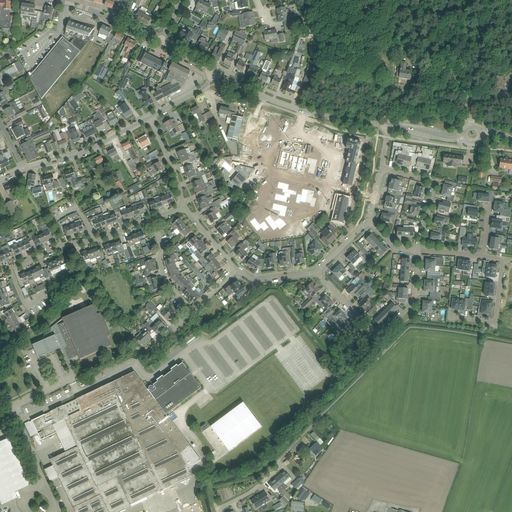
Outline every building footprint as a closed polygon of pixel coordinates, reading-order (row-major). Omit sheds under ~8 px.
[(105,6),(112,9),(114,4),(115,1),(115,0),(107,0),(107,1),(105,6)] [(121,0),(118,6),(117,10),(124,13),(124,12),(129,15),(130,11),(133,5),(125,1),(125,0),(121,0)] [(201,0),(200,0),(197,6),(201,9),(204,10),(203,11),(207,13),(211,6),(211,5),(209,4),(205,2),(201,0)] [(237,0),(238,2),(235,2),(236,9),(239,9),(243,8),(248,7),(247,0),(237,0)] [(4,1),(3,32),(9,33),(9,29),(14,29),(14,22),(14,21),(14,16),(10,16),(10,7),(11,2),(10,2),(10,1),(7,1),(4,1)] [(20,18),(26,19),(29,5),(23,3),(21,11),(22,11),(20,18)] [(29,5),(26,19),(33,21),(32,22),(31,27),(37,28),(38,24),(39,25),(40,18),(41,12),(39,12),(38,15),(34,15),(36,6),(29,5)] [(52,10),(52,8),(46,6),(44,17),(49,18),(48,21),(51,22),(53,15),(52,15),(53,10),(52,10)] [(285,7),(282,8),(277,9),(280,22),(288,20),(285,7)] [(135,18),(142,22),(145,15),(147,13),(146,12),(143,11),(143,10),(140,8),(138,12),(139,12),(135,18)] [(232,17),(238,16),(241,29),(246,28),(245,26),(250,26),(255,25),(254,25),(253,17),(254,17),(253,12),(248,13),(243,14),(243,15),(240,15),(239,11),(231,13),(227,14),(227,16),(231,15),(232,17)] [(145,15),(142,22),(148,25),(152,19),(153,16),(150,14),(147,13),(145,15)] [(33,83),(41,99),(91,39),(95,31),(93,30),(95,27),(89,25),(88,27),(76,23),(77,22),(70,19),(68,23),(65,35),(68,38),(70,35),(74,39),(73,40),(70,43),(68,41),(64,38),(37,72),(32,75),(33,76),(31,79),(33,83)] [(203,20),(199,27),(201,28),(204,30),(207,22),(203,20)] [(103,25),(101,29),(99,33),(107,36),(104,42),(109,44),(113,35),(110,33),(112,30),(103,25)] [(182,39),(189,43),(191,40),(192,39),(196,41),(202,31),(196,27),(193,34),(187,31),(187,32),(183,29),(182,31),(181,32),(180,33),(180,34),(179,36),(183,38),(182,39)] [(221,36),(221,37),(226,38),(228,31),(219,29),(218,35),(221,36)] [(264,32),(265,37),(266,40),(277,38),(277,37),(279,37),(280,41),(284,40),(284,38),(283,33),(278,34),(278,35),(276,35),(275,30),(264,32)] [(241,31),(240,33),(236,31),(234,37),(244,42),(247,36),(245,35),(246,33),(241,31)] [(125,36),(118,32),(115,38),(114,37),(112,41),(111,41),(105,52),(108,54),(114,43),(119,46),(122,41),(125,36)] [(199,42),(202,43),(199,49),(206,52),(209,44),(206,43),(207,40),(201,37),(199,42)] [(125,46),(120,55),(124,57),(127,53),(133,40),(128,38),(124,46),(125,46)] [(124,57),(128,59),(137,43),(133,40),(127,53),(124,57)] [(385,48),(389,53),(396,46),(392,42),(385,48)] [(214,51),(211,58),(218,61),(226,45),(221,43),(219,48),(217,53),(215,51),(214,51)] [(250,64),(252,65),(248,73),(251,74),(251,76),(254,78),(257,70),(259,68),(256,66),(257,64),(258,61),(261,53),(255,50),(250,64)] [(138,61),(143,64),(148,54),(143,52),(143,53),(140,58),(138,61)] [(235,55),(233,54),(229,53),(228,53),(227,56),(224,63),(231,66),(235,55)] [(250,61),(253,55),(247,53),(244,58),(250,61)] [(143,64),(148,66),(153,57),(148,55),(148,54),(143,64)] [(148,66),(153,69),(158,60),(153,57),(148,66)] [(153,69),(158,71),(163,62),(162,62),(158,60),(153,69)] [(243,73),(246,65),(242,64),(243,61),(240,60),(236,68),(239,69),(239,71),(243,73)] [(261,75),(260,78),(263,80),(262,81),(266,83),(268,79),(269,76),(270,73),(267,71),(271,62),(266,60),(262,70),(263,70),(261,75)] [(126,63),(123,69),(124,69),(121,73),(125,75),(131,63),(127,61),(126,63)] [(163,62),(158,71),(163,74),(168,64),(163,62)] [(399,78),(410,80),(411,71),(406,70),(406,62),(401,62),(400,69),(400,70),(397,69),(396,77),(399,78)] [(191,72),(173,63),(169,70),(171,71),(166,81),(171,83),(168,85),(169,88),(178,83),(181,88),(184,85),(191,72)] [(96,80),(101,82),(103,79),(103,78),(108,69),(99,65),(94,75),(98,77),(96,80)] [(285,85),(283,90),(289,93),(290,89),(291,89),(294,90),(296,86),(295,86),(297,80),(294,79),(296,76),(295,76),(297,70),(289,67),(284,80),(287,81),(285,85)] [(275,76),(273,81),(272,84),(275,85),(274,86),(278,88),(281,81),(277,79),(278,77),(275,76)] [(506,85),(506,81),(503,80),(504,77),(497,76),(495,87),(499,88),(498,91),(504,92),(505,85),(506,85)] [(119,87),(124,90),(128,81),(123,79),(119,87)] [(7,100),(7,99),(10,97),(8,94),(11,92),(9,89),(16,86),(15,83),(4,88),(1,90),(3,89),(4,92),(0,94),(0,101),(1,103),(7,100)] [(84,83),(79,88),(72,96),(73,98),(74,97),(77,101),(85,96),(83,94),(84,93),(89,87),(84,83)] [(168,85),(163,88),(160,89),(159,87),(156,88),(158,92),(154,94),(157,101),(158,102),(161,101),(160,100),(181,88),(178,83),(169,88),(168,85)] [(120,90),(116,93),(122,102),(126,99),(120,90)] [(153,103),(150,96),(147,91),(140,95),(143,100),(146,107),(153,103)] [(14,114),(15,113),(20,111),(18,106),(22,104),(19,99),(8,105),(9,107),(4,110),(8,118),(14,115),(14,114)] [(122,112),(126,118),(133,113),(129,107),(128,108),(126,103),(117,109),(120,113),(122,112)] [(227,138),(232,139),(231,141),(237,143),(237,140),(242,122),(243,118),(235,116),(236,113),(229,112),(230,108),(221,106),(219,114),(224,115),(228,116),(227,118),(232,119),(231,124),(227,138)] [(191,110),(194,114),(196,119),(199,118),(201,122),(205,120),(198,107),(191,110)] [(15,113),(17,118),(27,113),(25,109),(20,111),(15,113)] [(100,111),(102,115),(106,120),(108,119),(110,123),(110,122),(112,125),(115,123),(118,122),(118,121),(113,112),(107,115),(105,112),(103,109),(100,111)] [(246,112),(245,116),(255,119),(254,123),(265,126),(266,121),(261,120),(261,116),(246,112)] [(22,119),(13,124),(15,128),(16,128),(19,126),(24,124),(22,119)] [(94,123),(96,126),(99,131),(102,130),(103,130),(106,129),(105,128),(106,128),(103,122),(102,122),(101,119),(94,123)] [(79,126),(81,130),(83,135),(85,134),(87,138),(94,134),(96,133),(93,126),(89,120),(83,124),(79,126)] [(174,132),(176,134),(181,131),(176,123),(173,124),(171,120),(164,124),(168,132),(172,130),(173,132),(174,132)] [(243,125),(242,129),(258,133),(258,129),(264,131),(265,126),(260,124),(254,123),(253,127),(243,125)] [(66,133),(67,135),(69,140),(72,139),(74,143),(81,140),(74,124),(70,125),(72,130),(66,133)] [(16,128),(15,128),(13,129),(18,139),(24,135),(26,134),(27,137),(31,135),(30,133),(31,133),(30,132),(28,129),(24,130),(23,127),(21,129),(19,126),(16,128)] [(242,129),(241,133),(251,135),(250,139),(261,142),(262,137),(257,136),(258,133),(242,129)] [(59,143),(59,144),(61,149),(68,146),(67,143),(69,143),(65,132),(60,135),(63,141),(59,143)] [(139,141),(141,145),(142,147),(144,150),(147,148),(145,145),(149,143),(145,138),(139,141)] [(249,144),(237,141),(238,145),(254,149),(254,146),(260,147),(261,142),(250,139),(249,144)] [(348,139),(346,148),(350,149),(348,154),(346,162),(348,163),(355,165),(355,164),(357,156),(361,142),(348,139)] [(21,146),(25,154),(33,150),(37,148),(34,143),(30,145),(29,142),(25,143),(21,146)] [(122,145),(124,150),(125,151),(128,149),(134,161),(138,159),(129,142),(122,145)] [(254,149),(238,145),(238,150),(247,152),(246,156),(257,159),(258,154),(253,152),(254,149)] [(398,152),(398,151),(396,151),(393,161),(398,163),(398,165),(402,166),(407,146),(402,145),(401,148),(402,148),(403,149),(401,154),(399,153),(398,152)] [(410,166),(413,166),(416,154),(415,156),(413,155),(413,156),(411,157),(409,156),(410,151),(411,150),(412,151),(413,148),(407,146),(402,166),(409,168),(410,166)] [(222,147),(214,151),(217,155),(224,151),(222,147)] [(177,152),(179,158),(191,153),(189,148),(185,149),(177,152)] [(422,169),(427,149),(422,148),(421,151),(422,151),(423,152),(421,157),(419,156),(418,155),(418,154),(416,154),(413,166),(413,164),(418,166),(418,168),(422,169)] [(108,152),(111,157),(114,163),(120,159),(118,155),(118,154),(115,149),(108,152)] [(433,169),(435,159),(433,158),(433,159),(431,159),(429,159),(430,154),(431,153),(432,154),(433,151),(433,150),(428,149),(427,149),(422,169),(427,170),(428,168),(433,169)] [(33,150),(25,154),(29,162),(37,158),(33,150)] [(157,150),(147,155),(146,153),(142,155),(146,162),(150,159),(159,154),(157,150)] [(0,166),(0,167),(1,168),(9,165),(6,158),(5,159),(4,156),(2,152),(0,152),(0,166)] [(187,161),(188,163),(197,160),(195,156),(192,157),(191,153),(179,158),(182,163),(187,161)] [(282,154),(279,166),(285,167),(287,160),(289,160),(291,155),(288,154),(288,155),(282,154)] [(443,163),(447,163),(447,166),(456,167),(457,164),(463,165),(464,156),(444,154),(443,163)] [(94,159),(97,164),(97,165),(104,161),(101,156),(94,159)] [(233,156),(224,158),(225,158),(225,160),(231,166),(231,165),(233,162),(233,163),(234,162),(232,162),(233,156)] [(233,157),(232,161),(250,166),(251,162),(256,163),(257,159),(246,156),(245,161),(239,159),(238,156),(233,157)] [(216,159),(209,166),(212,170),(220,161),(220,158),(216,159)] [(309,158),(307,164),(310,164),(308,173),(314,174),(317,160),(309,158)] [(293,159),(291,168),(296,170),(299,160),(293,159)] [(499,168),(511,169),(511,160),(500,159),(499,168)] [(184,168),(186,174),(198,169),(196,164),(198,163),(197,160),(188,163),(189,166),(184,168)] [(299,160),(296,170),(302,171),(305,162),(299,160)] [(146,166),(149,171),(148,172),(151,177),(152,176),(153,175),(154,175),(156,173),(164,169),(160,162),(155,165),(153,161),(146,166)] [(224,169),(220,174),(223,177),(221,179),(225,182),(227,179),(230,182),(227,185),(235,192),(239,188),(238,187),(241,183),(242,184),(246,179),(245,177),(247,175),(248,176),(254,169),(255,170),(256,169),(239,165),(235,169),(239,173),(232,181),(227,177),(230,175),(224,169)] [(76,177),(75,174),(74,169),(65,172),(68,179),(71,178),(74,188),(78,186),(84,185),(82,178),(76,180),(75,177),(76,177)] [(198,169),(186,174),(189,179),(195,176),(196,178),(204,175),(202,171),(199,173),(198,169)] [(115,172),(119,178),(121,183),(125,181),(122,176),(119,170),(115,172)] [(29,174),(27,186),(32,187),(33,189),(32,189),(33,195),(42,192),(41,187),(34,188),(34,187),(35,187),(37,175),(29,174)] [(43,177),(44,182),(45,185),(52,183),(54,189),(58,188),(56,181),(55,181),(53,175),(43,177)] [(391,178),(390,184),(398,186),(400,181),(403,181),(404,178),(398,176),(397,180),(391,178)] [(59,179),(64,189),(67,187),(66,184),(65,183),(62,177),(59,179)] [(192,183),(194,188),(205,184),(202,177),(199,178),(199,180),(192,183)] [(123,193),(122,194),(123,197),(128,194),(127,192),(126,190),(125,190),(119,181),(116,183),(117,185),(118,185),(123,193)] [(279,182),(277,188),(283,189),(282,192),(285,193),(291,194),(296,195),(297,191),(287,189),(288,184),(279,182)] [(444,185),(443,190),(452,192),(453,186),(460,188),(461,184),(451,182),(450,186),(444,185)] [(8,195),(11,199),(11,201),(6,204),(13,215),(18,211),(13,202),(17,200),(15,197),(13,192),(16,191),(13,183),(5,188),(8,195)] [(129,189),(131,193),(142,187),(139,183),(129,189)] [(142,191),(144,199),(148,197),(146,191),(150,188),(151,190),(153,189),(153,187),(155,186),(154,184),(151,185),(149,186),(142,190),(142,191)] [(205,184),(194,188),(197,194),(204,190),(206,193),(213,189),(212,185),(206,187),(205,184)] [(394,190),(393,194),(399,195),(401,196),(403,187),(398,186),(390,184),(388,189),(394,190)] [(414,196),(422,199),(423,195),(422,194),(424,188),(417,186),(415,192),(414,196)] [(298,194),(296,202),(300,203),(300,201),(305,203),(308,190),(303,189),(301,195),(298,194)] [(308,190),(305,202),(311,204),(310,206),(315,207),(317,198),(313,198),(315,191),(308,190)] [(452,192),(443,190),(441,195),(448,197),(447,200),(453,202),(454,196),(451,195),(452,192)] [(114,198),(111,191),(106,193),(107,195),(104,196),(106,199),(108,198),(109,200),(114,198)] [(165,196),(168,203),(173,201),(169,191),(164,193),(165,196)] [(478,201),(488,202),(490,194),(479,192),(478,201)] [(276,194),(274,199),(286,202),(287,197),(290,198),(291,194),(285,193),(284,196),(276,194)] [(386,196),(385,201),(394,203),(395,198),(398,199),(399,195),(393,194),(392,197),(386,196)] [(165,196),(160,198),(160,199),(163,207),(163,206),(168,203),(165,196)] [(198,199),(200,204),(208,201),(212,199),(213,199),(212,196),(207,198),(205,196),(198,199)] [(339,196),(337,203),(348,205),(349,202),(348,201),(349,199),(339,196)] [(116,197),(113,199),(118,212),(121,211),(121,212),(124,220),(129,218),(127,210),(125,206),(120,208),(119,206),(120,206),(116,197)] [(412,200),(405,198),(404,203),(412,204),(409,214),(415,216),(415,215),(418,216),(420,206),(415,205),(417,201),(412,200)] [(155,201),(154,199),(148,202),(152,211),(157,209),(155,201)] [(160,199),(155,201),(157,209),(163,207),(160,199)] [(208,201),(200,204),(202,210),(210,206),(209,204),(213,202),(212,199),(208,201)] [(215,207),(216,206),(219,204),(222,202),(221,199),(220,199),(219,199),(213,203),(215,207)] [(142,201),(137,203),(141,215),(146,213),(143,205),(142,201)] [(494,208),(494,212),(500,213),(500,216),(510,217),(511,211),(511,208),(507,207),(508,204),(504,204),(504,203),(500,203),(500,202),(496,201),(496,202),(495,202),(495,206),(494,206),(494,208)] [(440,212),(444,213),(444,212),(448,213),(451,203),(450,203),(445,202),(444,204),(439,203),(437,210),(441,211),(440,212)] [(131,206),(132,208),(132,209),(135,216),(135,217),(141,215),(137,203),(131,206)] [(273,203),(272,209),(278,211),(277,216),(282,220),(284,212),(285,206),(273,203)] [(337,203),(336,208),(346,211),(346,208),(347,209),(348,205),(337,203)] [(464,204),(462,215),(463,215),(463,212),(468,213),(467,216),(471,216),(471,219),(477,220),(479,210),(470,209),(470,205),(464,204)] [(218,212),(215,207),(209,210),(211,214),(207,216),(211,223),(222,217),(219,212),(218,212)] [(132,208),(127,210),(129,218),(135,216),(132,209),(132,208)] [(236,208),(231,213),(224,219),(227,222),(233,216),(232,215),(236,213),(238,213),(239,212),(236,208)] [(336,208),(335,214),(346,217),(346,213),(345,213),(346,211),(336,208)] [(380,220),(386,221),(386,222),(389,222),(390,222),(391,218),(394,219),(396,213),(393,213),(388,211),(387,214),(382,213),(380,220)] [(107,224),(104,218),(103,213),(101,214),(102,217),(98,218),(102,226),(107,224)] [(115,214),(110,216),(113,224),(118,222),(116,217),(115,214)] [(335,214),(333,220),(343,223),(344,220),(345,220),(346,217),(335,214)] [(98,218),(97,215),(89,219),(90,223),(93,221),(96,229),(102,226),(98,218)] [(270,215),(265,219),(274,230),(277,227),(279,230),(286,225),(283,221),(279,218),(274,222),(270,215)] [(113,224),(110,216),(104,218),(107,224),(107,226),(113,224)] [(434,218),(434,221),(435,222),(434,224),(439,225),(438,227),(442,228),(443,226),(444,223),(446,223),(447,224),(448,221),(449,221),(450,218),(447,217),(442,216),(442,219),(436,218),(435,218),(434,218)] [(492,220),(491,228),(492,228),(492,229),(495,230),(495,228),(501,229),(502,226),(509,227),(509,223),(509,222),(510,217),(500,216),(499,221),(492,220)] [(173,224),(176,227),(182,222),(179,218),(173,224)] [(255,218),(250,222),(257,231),(261,228),(264,231),(269,228),(264,221),(260,225),(255,218)] [(176,227),(179,231),(185,225),(182,222),(176,227)] [(230,229),(227,226),(225,222),(217,229),(222,236),(230,229)] [(75,223),(70,225),(73,233),(78,231),(76,225),(75,223)] [(76,225),(78,231),(79,233),(84,231),(81,223),(76,225)] [(314,223),(308,229),(310,231),(315,237),(318,234),(317,232),(320,229),(314,223)] [(73,233),(70,225),(64,228),(67,236),(73,234),(73,233)] [(181,232),(182,233),(189,227),(188,226),(187,227),(185,225),(179,231),(180,233),(181,232)] [(321,239),(324,242),(327,246),(333,241),(332,240),(334,239),(333,236),(332,235),(336,232),(333,228),(330,225),(322,232),(325,235),(321,239)] [(43,233),(44,234),(47,240),(52,238),(50,233),(52,232),(48,226),(42,229),(43,233)] [(189,227),(182,233),(185,237),(192,231),(189,227)] [(234,230),(231,232),(228,235),(231,239),(227,242),(232,248),(240,241),(238,239),(240,237),(234,230)] [(143,231),(137,233),(140,241),(141,241),(146,239),(143,231)] [(432,233),(430,239),(433,239),(433,242),(437,243),(438,241),(439,241),(444,242),(445,236),(457,239),(457,236),(444,233),(443,232),(439,231),(438,234),(432,233)] [(42,244),(39,236),(36,238),(33,232),(28,234),(31,241),(33,240),(36,246),(42,244)] [(137,233),(132,235),(132,236),(132,237),(135,243),(140,241),(137,233)] [(44,234),(39,236),(42,244),(47,241),(47,240),(44,234)] [(365,240),(369,244),(375,238),(371,234),(365,240)] [(491,237),(490,243),(498,244),(501,245),(502,236),(495,235),(494,238),(491,237)] [(128,243),(125,244),(127,249),(130,258),(131,259),(132,261),(135,260),(134,257),(130,248),(130,247),(135,245),(135,243),(132,237),(132,236),(128,237),(129,238),(127,239),(128,243)] [(186,244),(189,249),(193,246),(200,240),(199,241),(195,236),(189,242),(186,244)] [(463,246),(476,248),(477,239),(464,237),(463,246)] [(369,244),(373,248),(379,242),(375,238),(369,244)] [(21,239),(16,241),(18,246),(21,252),(27,250),(23,242),(22,239),(21,239)] [(32,247),(28,240),(23,242),(27,250),(32,247)] [(193,253),(197,250),(204,244),(200,240),(193,246),(189,249),(190,249),(191,248),(194,252),(193,253)] [(243,242),(241,243),(238,247),(240,249),(236,252),(242,259),(248,254),(246,252),(249,249),(248,247),(249,246),(248,245),(249,244),(246,240),(243,242)] [(18,246),(16,241),(17,243),(15,244),(15,243),(9,245),(12,252),(14,251),(16,256),(22,253),(21,252),(18,246)] [(121,241),(115,243),(119,251),(124,249),(121,241)] [(318,244),(315,241),(309,247),(312,249),(309,252),(312,255),(313,254),(316,257),(320,253),(318,251),(322,248),(318,244)] [(373,248),(377,252),(383,246),(379,242),(373,248)] [(109,243),(104,246),(108,257),(114,255),(113,254),(113,252),(110,245),(109,243)] [(115,243),(110,245),(113,252),(113,254),(119,251),(115,243)] [(143,248),(143,250),(144,252),(153,249),(150,243),(146,244),(147,247),(143,248)] [(490,243),(490,249),(493,250),(492,253),(499,254),(499,253),(499,250),(498,250),(498,244),(490,243)] [(193,253),(199,260),(206,255),(204,252),(208,249),(204,244),(197,250),(193,253)] [(1,248),(1,249),(7,260),(6,259),(12,256),(8,249),(9,249),(7,245),(1,248)] [(377,252),(381,256),(387,251),(383,246),(377,252)] [(295,247),(290,247),(291,252),(291,253),(292,258),(295,257),(296,264),(304,263),(304,258),(303,254),(296,255),(295,247)] [(98,248),(93,250),(96,258),(101,256),(102,258),(104,257),(102,250),(100,251),(98,248)] [(279,253),(280,257),(279,257),(280,261),(281,266),(287,265),(287,263),(290,262),(288,251),(288,248),(282,248),(283,252),(280,252),(279,253)] [(87,250),(81,252),(84,261),(85,262),(91,260),(90,259),(87,252),(87,250)] [(93,250),(87,252),(90,259),(91,260),(96,258),(93,250)] [(354,250),(350,254),(357,261),(359,263),(363,259),(360,257),(361,257),(354,250)] [(165,260),(167,266),(175,263),(176,263),(178,262),(175,253),(167,256),(168,259),(165,260)] [(277,261),(276,257),(276,253),(270,254),(270,258),(267,259),(267,263),(266,263),(267,268),(268,268),(268,269),(271,268),(271,267),(274,267),(274,262),(277,261)] [(208,264),(215,258),(211,254),(208,257),(206,255),(199,260),(197,262),(203,269),(208,264)] [(357,261),(350,254),(346,258),(353,265),(357,261)] [(63,255),(57,258),(57,259),(61,267),(61,266),(62,265),(66,263),(63,255)] [(264,259),(260,259),(258,258),(257,261),(251,257),(249,260),(246,265),(251,267),(252,266),(256,269),(258,266),(263,267),(263,262),(264,259)] [(426,260),(426,265),(439,266),(443,267),(444,258),(438,257),(433,257),(433,260),(426,260)] [(145,265),(146,268),(155,265),(154,264),(155,264),(155,263),(155,261),(154,260),(153,261),(153,259),(147,261),(146,258),(140,260),(142,266),(145,265)] [(208,264),(212,269),(218,263),(214,259),(215,258),(208,264)] [(57,259),(52,262),(57,273),(63,270),(61,267),(57,259)] [(463,271),(465,260),(464,260),(463,260),(462,260),(462,261),(459,260),(458,267),(454,266),(453,274),(459,274),(460,271),(463,271)] [(466,261),(465,260),(463,271),(469,272),(469,273),(472,274),(472,270),(470,269),(471,262),(468,262),(468,261),(467,261),(466,261)] [(497,265),(488,264),(489,262),(489,261),(483,261),(482,270),(496,272),(497,265)] [(49,268),(47,269),(49,273),(50,276),(52,275),(57,273),(52,262),(47,264),(49,268)] [(167,266),(169,271),(178,268),(176,263),(175,263),(167,266)] [(218,263),(212,269),(209,271),(212,274),(211,275),(214,278),(220,273),(218,271),(222,268),(218,263)] [(340,264),(336,268),(342,275),(346,271),(340,264)] [(49,276),(46,268),(43,270),(41,265),(35,268),(36,269),(40,277),(41,279),(44,277),(45,277),(45,278),(46,278),(49,276)] [(144,274),(146,278),(151,276),(152,275),(151,272),(157,270),(155,265),(146,268),(144,269),(145,272),(144,274)] [(439,266),(426,265),(425,271),(432,271),(431,276),(440,277),(440,272),(439,272),(439,266)] [(169,271),(172,278),(180,273),(178,268),(169,271)] [(342,275),(336,268),(332,272),(338,279),(342,275)] [(36,269),(31,271),(34,279),(40,277),(36,269)] [(496,272),(482,270),(482,273),(486,274),(486,277),(495,278),(496,272)] [(26,274),(29,280),(29,282),(34,279),(31,271),(26,274)] [(25,286),(30,283),(29,280),(26,274),(25,272),(20,275),(23,283),(25,286)] [(172,278),(177,283),(185,276),(182,272),(180,273),(172,278)] [(145,278),(146,283),(148,286),(151,285),(159,282),(159,281),(160,281),(159,278),(158,278),(157,277),(152,279),(151,276),(146,278),(145,278)] [(183,285),(185,287),(190,282),(193,280),(191,277),(189,279),(186,276),(185,276),(177,283),(177,284),(176,284),(178,286),(179,286),(181,288),(183,285)] [(350,288),(347,291),(347,292),(347,293),(349,294),(350,294),(352,297),(357,292),(359,295),(363,292),(365,290),(366,288),(361,283),(363,282),(358,276),(351,283),(353,285),(350,288)] [(333,280),(340,287),(342,284),(336,277),(333,280)] [(425,280),(424,286),(433,287),(437,287),(437,278),(436,278),(431,277),(431,281),(425,280)] [(234,293),(234,292),(242,286),(241,285),(241,284),(241,283),(240,282),(239,282),(238,281),(232,285),(230,282),(223,289),(226,293),(231,290),(234,293)] [(159,282),(151,285),(152,288),(149,289),(151,295),(157,293),(156,290),(161,288),(159,282)] [(183,293),(187,298),(194,291),(192,289),(194,287),(190,282),(185,287),(187,290),(183,293)] [(305,289),(309,293),(313,297),(316,293),(320,290),(317,286),(315,284),(315,285),(312,282),(305,289)] [(399,288),(398,293),(408,294),(408,288),(402,288),(402,285),(394,284),(393,288),(399,288)] [(242,286),(234,292),(237,295),(233,298),(238,303),(243,299),(241,296),(247,291),(245,289),(246,288),(245,288),(245,287),(244,287),(243,286),(242,286)] [(362,295),(365,298),(359,304),(365,310),(371,304),(368,302),(371,300),(370,299),(372,296),(370,294),(375,289),(371,286),(360,296),(362,295)] [(430,292),(430,297),(437,297),(437,292),(436,292),(437,287),(433,287),(424,286),(424,291),(430,292)] [(194,291),(187,298),(191,302),(193,300),(195,302),(204,294),(202,291),(199,293),(196,290),(194,291)] [(0,301),(8,299),(10,298),(8,292),(5,294),(0,295),(0,301)] [(408,294),(398,293),(398,296),(396,296),(396,301),(398,302),(401,303),(401,299),(407,299),(408,294)] [(321,304),(323,306),(330,299),(329,298),(328,298),(326,296),(322,299),(319,296),(314,301),(317,304),(319,306),(321,304)] [(455,310),(458,310),(459,300),(456,300),(457,297),(450,296),(449,305),(452,305),(451,309),(452,309),(452,310),(454,311),(455,310)] [(311,298),(304,304),(302,307),(304,310),(307,307),(311,303),(313,301),(314,301),(311,298)] [(459,300),(458,310),(460,310),(460,311),(461,311),(463,312),(463,311),(464,311),(465,307),(468,307),(469,301),(470,299),(462,298),(462,301),(459,300)] [(483,303),(482,307),(492,308),(493,302),(489,302),(489,299),(481,298),(480,302),(483,303)] [(8,299),(0,301),(0,302),(2,307),(10,304),(8,299)] [(323,314),(326,317),(333,310),(330,307),(333,304),(331,301),(331,300),(330,299),(323,306),(321,308),(325,312),(323,314)] [(166,303),(162,307),(172,317),(174,315),(176,313),(173,309),(175,307),(168,300),(166,301),(166,303)] [(150,301),(148,304),(154,311),(156,313),(159,310),(150,301)] [(392,303),(388,307),(393,313),(398,309),(392,303)] [(33,345),(34,348),(39,358),(39,357),(61,348),(63,353),(63,352),(65,351),(69,360),(80,355),(80,356),(82,355),(83,358),(111,346),(107,337),(111,335),(101,312),(97,314),(93,305),(65,317),(63,318),(63,319),(53,326),(52,327),(51,328),(50,329),(49,330),(48,331),(48,332),(47,333),(47,335),(47,336),(47,337),(47,339),(33,345)] [(172,317),(162,307),(160,309),(160,312),(162,313),(161,314),(167,321),(170,319),(172,317)] [(388,307),(384,311),(389,317),(393,313),(388,307)] [(4,314),(7,319),(14,314),(16,312),(13,308),(8,311),(4,314)] [(341,310),(340,311),(340,310),(336,313),(333,310),(326,317),(329,320),(334,316),(338,320),(344,314),(341,310)] [(384,311),(380,315),(385,321),(389,317),(384,311)] [(150,319),(153,321),(159,316),(156,313),(150,319)] [(6,320),(10,324),(17,319),(13,315),(15,314),(14,314),(7,319),(6,320)] [(344,314),(338,320),(334,323),(341,330),(347,325),(344,321),(348,318),(345,316),(345,315),(344,314)] [(385,321),(380,315),(374,320),(381,327),(383,325),(382,324),(385,321)] [(159,316),(153,322),(161,331),(165,326),(162,323),(164,321),(160,317),(159,316)] [(13,329),(14,329),(21,323),(23,322),(19,317),(17,319),(10,324),(13,329)] [(143,324),(150,332),(152,330),(157,335),(157,334),(158,335),(160,333),(160,332),(161,331),(153,322),(152,321),(150,324),(147,322),(144,325),(143,324)] [(21,323),(14,329),(18,334),(25,329),(21,323)] [(143,329),(140,333),(142,335),(149,342),(151,340),(150,339),(152,338),(150,335),(152,333),(150,332),(143,324),(141,326),(143,329)] [(142,335),(140,333),(136,337),(134,339),(140,345),(142,343),(144,345),(146,343),(146,344),(149,342),(142,335)] [(253,352),(249,354),(252,360),(260,355),(255,347),(252,349),(253,352)] [(236,358),(237,360),(235,361),(240,370),(248,365),(242,355),(236,358)] [(148,390),(134,372),(83,396),(77,398),(77,399),(32,421),(37,432),(41,430),(42,432),(38,434),(41,440),(56,433),(66,452),(51,460),(72,504),(71,504),(75,511),(76,511),(75,511),(116,511),(191,476),(188,470),(201,460),(190,446),(166,414),(201,388),(190,374),(191,374),(183,363),(178,366),(177,365),(171,369),(172,371),(164,377),(163,375),(156,380),(158,382),(153,385),(155,387),(154,387),(153,386),(152,386),(152,385),(149,386),(149,387),(149,388),(149,389),(148,390)] [(197,403),(200,408),(212,401),(209,396),(197,403)] [(243,402),(211,427),(229,451),(262,427),(243,402)] [(0,503),(0,504),(1,505),(12,500),(9,494),(31,485),(31,484),(9,437),(6,438),(0,441),(0,503)] [(317,442),(311,448),(315,452),(313,453),(316,456),(323,449),(317,442)] [(44,469),(50,482),(59,478),(53,465),(44,469)] [(284,471),(275,479),(285,490),(288,488),(284,483),(290,477),(288,475),(284,471)] [(292,484),(298,492),(301,488),(303,485),(305,481),(300,477),(292,484)] [(285,490),(275,479),(269,484),(272,488),(274,491),(278,488),(282,493),(285,490)] [(301,488),(294,498),(297,500),(297,498),(301,500),(305,501),(310,494),(306,492),(301,488)] [(251,501),(256,509),(256,508),(261,506),(260,505),(265,502),(265,503),(270,500),(265,492),(251,501)] [(315,495),(311,499),(319,504),(322,500),(315,495)] [(289,503),(283,496),(279,500),(286,506),(289,503)] [(273,506),(275,510),(282,506),(280,502),(273,506)]
